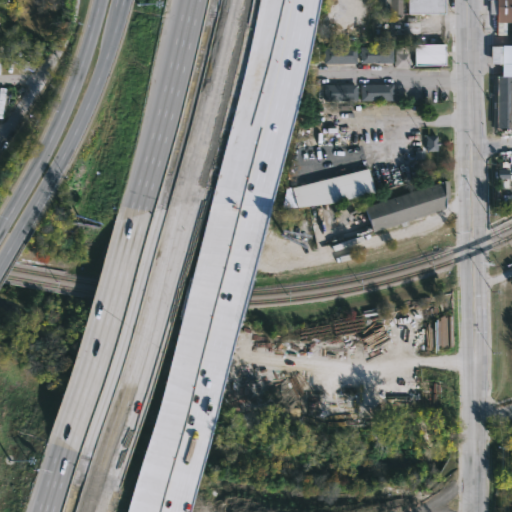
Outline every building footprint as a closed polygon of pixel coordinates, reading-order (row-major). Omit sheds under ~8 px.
[(400,0),(400,13),(376,11),(376,0),(400,0)] [(443,0),(443,12),(406,12),(406,0),(443,0)] [(511,0),(511,34),(496,34),(496,30),(494,30),(494,25),(496,25),(495,13),(488,13),(488,0),(511,0)] [(414,65),(413,43),(444,43),(444,64),(414,65)] [(511,62),(489,62),(489,45),(511,45),(511,62)] [(337,63),(322,63),(322,47),(355,46),(355,63),(337,63)] [(392,62),(359,62),(359,46),(392,46),(392,62)] [(400,53),(400,51),(393,51),(393,68),(407,68),(408,53),(400,53)] [(8,60),(32,71),(34,65),(11,54),(8,60)] [(511,74),(511,127),(492,127),(492,74),(511,74)] [(392,100),(359,100),(359,84),(392,83),(392,100)] [(337,100),(322,100),(322,84),(356,84),(356,100),(337,100)] [(435,151),(436,136),(425,135),(424,151),(435,151)] [(422,151),(413,151),(414,163),(423,162),(422,151)] [(281,186),(285,209),(371,194),(367,171),(281,186)] [(444,208),(371,231),(369,226),(357,230),(355,222),(367,218),(363,206),(442,180),(448,180),(449,199),(444,199),(444,208)] [(149,411),(125,511),(185,511),(211,404),(212,404),(213,399),(202,397),(202,398),(192,396),(186,420),(149,411)]
